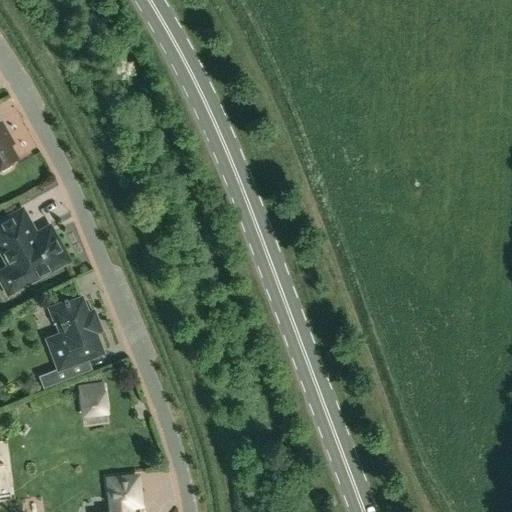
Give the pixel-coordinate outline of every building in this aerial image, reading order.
[(0,169),(2,171),(9,166),(11,161),(16,158),(4,138),(7,136),(0,123),(0,169)] [(0,223),(0,248),(11,268),(0,273),(0,277),(8,292),(20,285),(66,260),(54,238),(49,228),(44,231),(35,236),(21,212),(0,223)] [(48,345),(58,369),(102,352),(94,331),(99,329),(92,311),(87,313),(81,298),(68,303),(66,299),(63,300),(63,301),(47,307),(53,324),(56,323),(63,339),(48,345)] [(42,388),(54,384),(49,372),(38,376),(42,388)] [(80,392),(79,392),(82,416),(110,413),(107,388),(106,388),(105,382),(79,385),(80,392)] [(135,478),(109,481),(112,507),(116,507),(116,511),(128,511),(128,505),(138,504),(135,478)]
